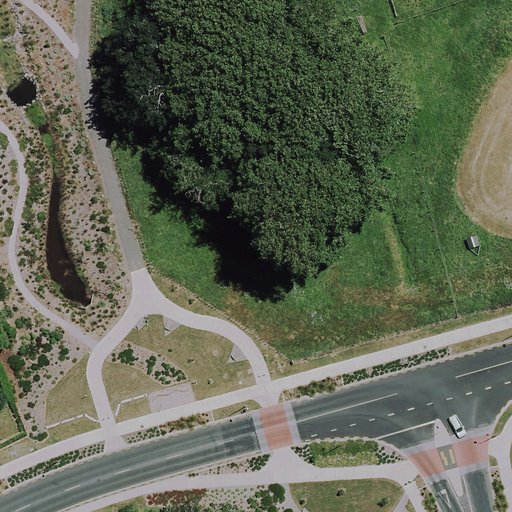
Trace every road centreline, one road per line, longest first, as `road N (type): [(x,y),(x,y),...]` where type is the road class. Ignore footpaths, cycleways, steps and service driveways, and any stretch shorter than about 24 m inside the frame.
road 1 (unclassified): [(15,511),(94,479),(389,396)]
road 2 (unclassified): [(462,375),(476,511)]
road 3 (unclassified): [(460,511),(389,396)]
